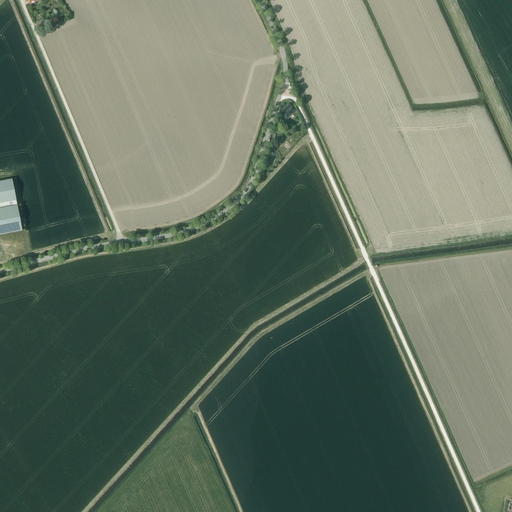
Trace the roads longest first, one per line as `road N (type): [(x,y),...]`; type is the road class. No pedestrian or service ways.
road 1 (unclassified): [(478,511),(296,103),(281,89)]
road 2 (tertiary): [(0,271),(171,234),(224,210),(252,180),(281,89)]
